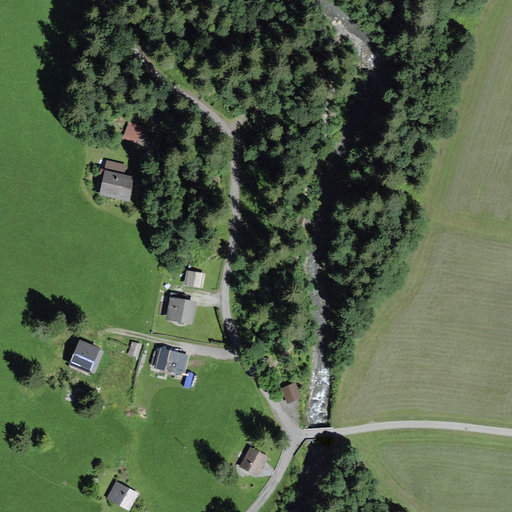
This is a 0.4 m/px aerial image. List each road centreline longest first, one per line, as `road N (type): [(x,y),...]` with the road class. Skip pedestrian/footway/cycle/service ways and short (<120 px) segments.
road 1 (residential): [(125,0),(158,75),(229,127),(226,316),(296,434)]
road 2 (residential): [(296,434),(404,424),(511,433)]
road 3 (track): [(96,337),(106,330),(242,353)]
